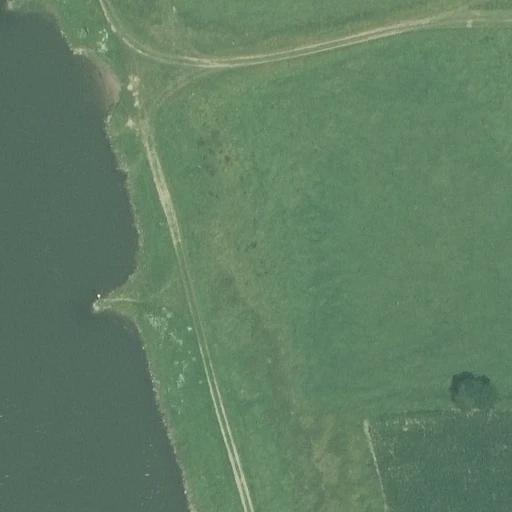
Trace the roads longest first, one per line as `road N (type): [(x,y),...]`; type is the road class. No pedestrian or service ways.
road 1 (track): [(250,511),(148,114),(170,82),(478,0)]
road 2 (track): [(213,68),(157,58),(121,35),(104,0)]
